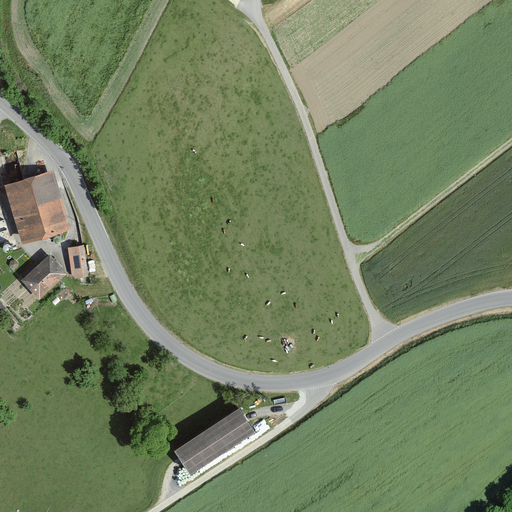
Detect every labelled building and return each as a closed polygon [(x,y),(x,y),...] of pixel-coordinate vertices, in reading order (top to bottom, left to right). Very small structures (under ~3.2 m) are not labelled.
[(57,168),(8,182),(25,240),(73,226),(57,168)] [(0,189),(0,242),(15,239),(0,189)] [(84,244),(68,245),(71,275),(87,273),(84,244)] [(22,277),(40,297),(68,271),(49,251),(22,277)] [(248,404),(181,444),(195,467),(262,427),(248,404)]
